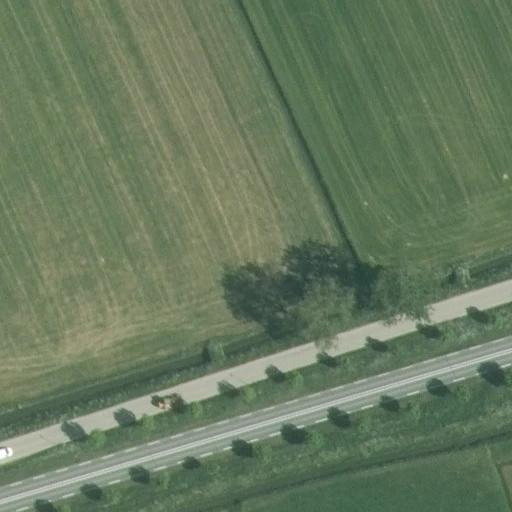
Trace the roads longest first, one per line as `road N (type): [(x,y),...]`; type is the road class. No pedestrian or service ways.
road 1 (unclassified): [(0,452),(511,289)]
road 2 (primary): [(0,500),(511,348)]
